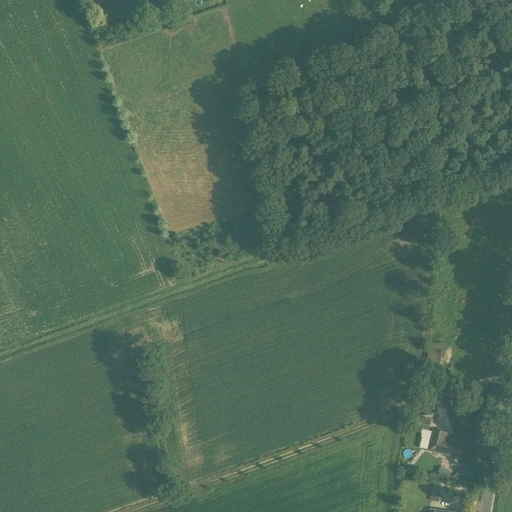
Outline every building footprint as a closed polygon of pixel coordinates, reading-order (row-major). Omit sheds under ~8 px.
[(444,344),(438,344),(438,351),(428,350),(427,363),(442,365),(444,344)] [(414,427),(428,430),(430,422),(416,418),(414,427)] [(463,444),(443,439),(445,433),(432,430),(427,451),(460,459),(463,444)] [(438,471),(448,477),(451,472),(441,466),(438,471)] [(438,502),(441,487),(433,485),(430,500),(438,502)]
